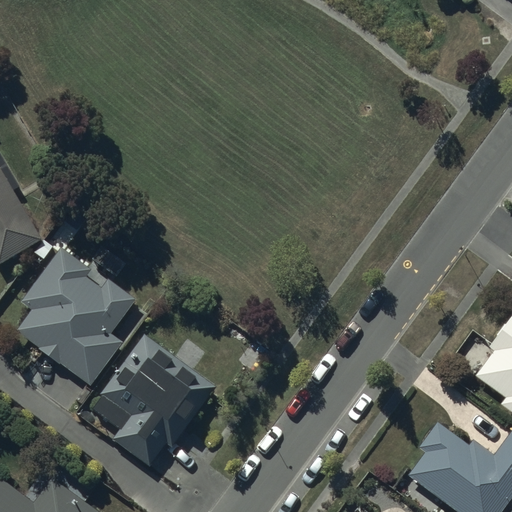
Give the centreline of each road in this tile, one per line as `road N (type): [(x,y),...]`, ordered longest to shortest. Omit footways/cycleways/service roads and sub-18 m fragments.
road 1 (residential): [(243,511),(511,144)]
road 2 (residential): [(185,511),(0,369)]
